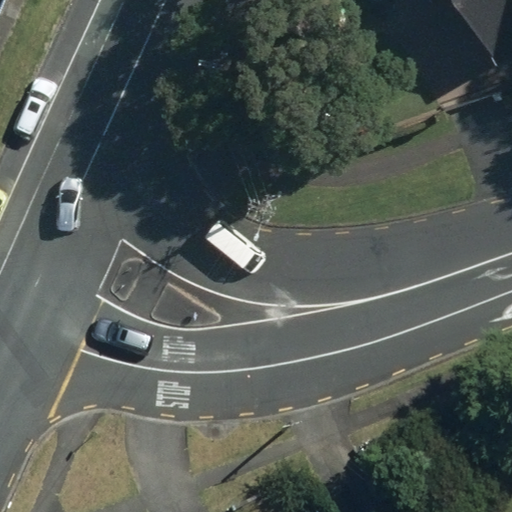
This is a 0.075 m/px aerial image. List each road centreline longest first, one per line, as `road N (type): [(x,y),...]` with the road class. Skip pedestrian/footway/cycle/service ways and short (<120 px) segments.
road 1 (residential): [(39,294),(210,318),(381,301),(511,261)]
road 2 (secondary): [(39,294),(158,0)]
